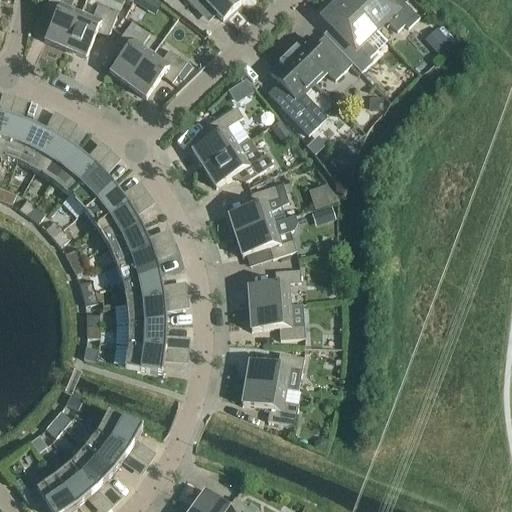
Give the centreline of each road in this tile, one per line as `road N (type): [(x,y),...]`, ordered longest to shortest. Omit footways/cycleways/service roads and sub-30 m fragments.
road 1 (residential): [(131,511),(174,450),(198,386),(203,344),(187,245),(133,153)]
road 2 (residential): [(133,153),(293,0)]
road 3 (residential): [(133,153),(73,111),(6,82)]
